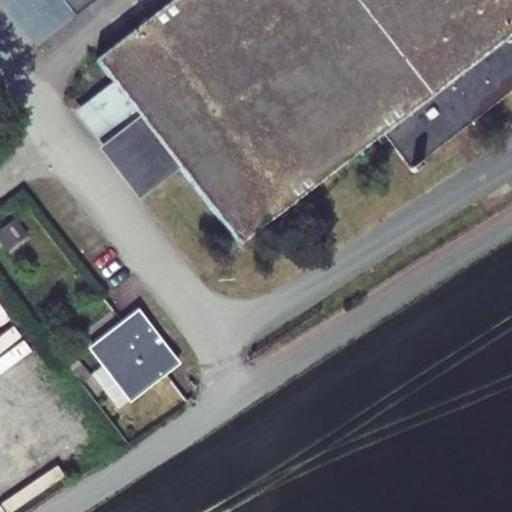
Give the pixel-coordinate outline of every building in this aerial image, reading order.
[(40,0),(0,0),(0,7),(37,54),(65,30),(40,0)] [(40,0),(65,30),(103,0),(40,0)] [(511,98),(511,95),(428,0),(147,0),(97,40),(111,58),(97,69),(143,127),(184,177),(244,253),(386,141),(417,181),(426,174),(422,169),(511,98)] [(511,0),(428,0),(511,95),(511,0)] [(184,177),(143,127),(118,147),(158,198),(184,177)] [(0,330),(14,323),(0,299),(0,330)] [(152,313),(108,348),(147,397),(191,362),(152,313)]
